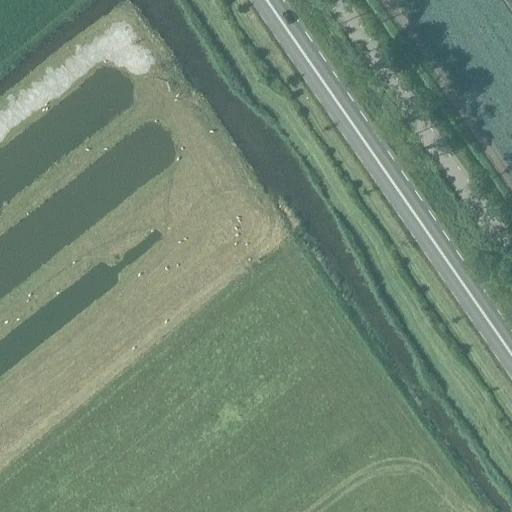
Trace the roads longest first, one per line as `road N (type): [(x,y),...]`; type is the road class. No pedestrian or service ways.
road 1 (primary): [(511,352),(262,0)]
road 2 (unclassified): [(511,254),(332,0)]
